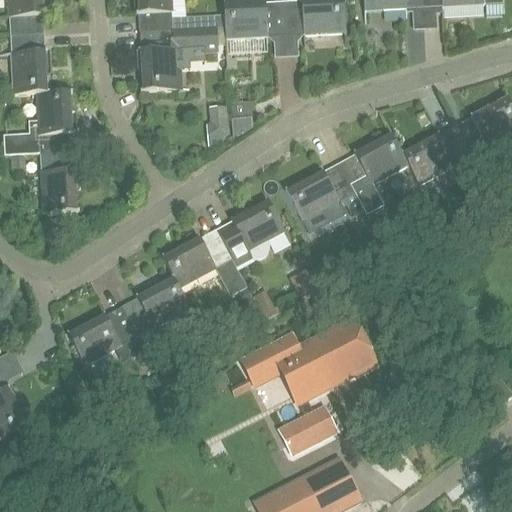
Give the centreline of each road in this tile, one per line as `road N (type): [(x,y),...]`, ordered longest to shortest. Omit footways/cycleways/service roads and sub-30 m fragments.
road 1 (residential): [(179,209),(345,108),(511,57)]
road 2 (residential): [(179,209),(111,98),(96,0)]
road 3 (residential): [(179,209),(87,269),(50,283),(0,252)]
road 4 (residential): [(412,511),(511,431)]
